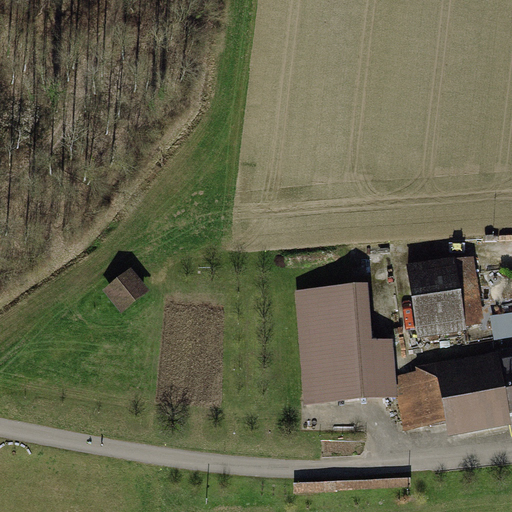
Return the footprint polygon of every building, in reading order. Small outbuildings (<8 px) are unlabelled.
[(455,257),(407,265),(418,340),(467,330),(467,326),(481,324),(482,321),(484,320),(476,257),(456,260),(455,257)] [(108,289),(127,312),(153,290),(134,267),(108,289)] [(369,284),(295,290),(305,406),(397,399),(396,376),(393,340),(372,341),(369,284)] [(203,296),(205,336),(225,334),(223,294),(203,296)] [(248,295),(229,297),(228,337),(249,338),(248,295)] [(511,413),(511,348),(416,367),(417,371),(396,376),(404,432),(446,423),(449,438),(511,424),(510,414),(511,413)]
